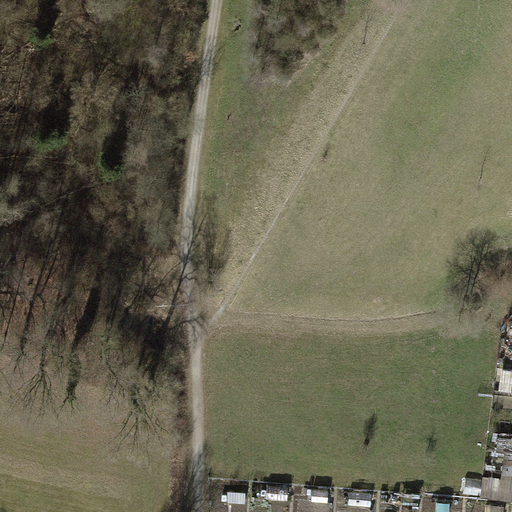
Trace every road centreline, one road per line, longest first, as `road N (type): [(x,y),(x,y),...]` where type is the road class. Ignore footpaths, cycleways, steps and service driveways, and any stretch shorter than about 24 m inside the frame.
road 1 (track): [(199,511),(186,237),(219,0)]
road 2 (track): [(511,298),(383,329),(194,316)]
